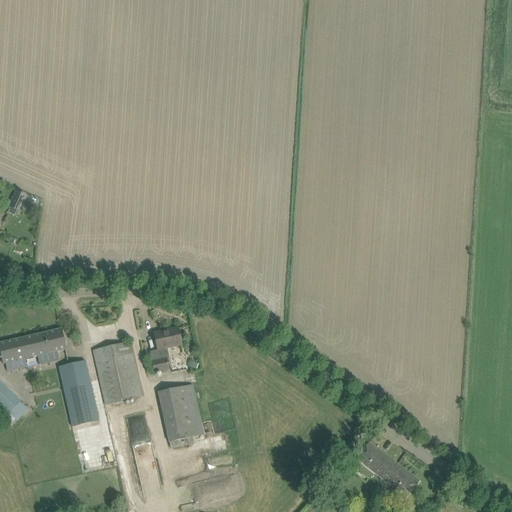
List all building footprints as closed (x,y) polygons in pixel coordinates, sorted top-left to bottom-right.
[(8,207),(20,212),(28,195),(16,190),(8,207)] [(13,237),(11,244),(17,246),(19,239),(13,237)] [(154,334),(156,343),(158,350),(181,345),(178,328),(154,334)] [(0,343),(0,350),(1,353),(3,364),(66,350),(61,329),(0,343)] [(93,351),(96,362),(105,405),(142,397),(130,343),(93,351)] [(152,362),(154,373),(162,371),(169,370),(166,359),(152,362)] [(188,359),(172,360),(172,369),(189,368),(188,359)] [(85,361),(59,367),(72,427),(99,421),(85,361)] [(10,414),(17,421),(28,410),(21,402),(0,382),(0,415),(4,420),(10,414)] [(159,393),(169,443),(204,436),(193,386),(159,393)] [(369,443),(362,451),(356,459),(395,489),(393,492),(405,501),(419,481),(369,443)]
